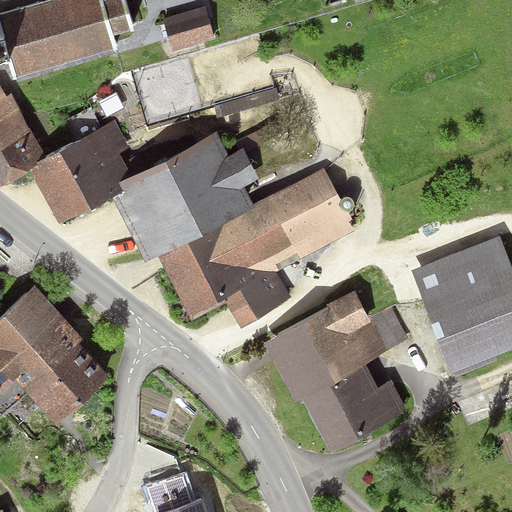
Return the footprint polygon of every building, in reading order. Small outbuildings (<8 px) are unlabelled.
[(45,0),(0,13),(0,30),(3,41),(0,41),(0,63),(9,61),(14,79),(119,48),(114,34),(135,29),(126,0),(45,0)] [(206,7),(164,19),(173,52),(216,40),(206,7)] [(1,85),(0,86),(0,186),(7,184),(32,170),(39,166),(37,162),(47,158),(12,93),(7,96),(1,85)] [(130,148),(115,120),(60,152),(47,158),(37,162),(39,166),(32,170),(60,223),(113,197),(124,192),(119,182),(132,176),(120,153),(130,148)] [(124,192),(113,197),(145,262),(158,256),(254,207),(253,204),(245,186),(259,178),(243,148),(229,155),(217,131),(132,176),(119,182),(124,192)] [(254,207),(158,256),(191,320),(226,302),(242,328),(292,297),(276,272),(355,230),(349,222),(352,219),(349,212),(351,211),(353,209),(353,205),(354,202),(352,200),(351,198),(349,197),(345,197),(343,198),(341,199),(324,168),(253,204),(254,207)] [(511,349),(511,263),(501,235),(412,271),(452,373),(455,373),(457,377),(498,360),(496,356),(511,349)] [(56,424),(110,377),(80,343),(84,339),(35,285),(0,316),(0,392),(16,378),(56,424)] [(328,306),(263,341),(295,402),(302,399),(332,452),(407,410),(392,380),(379,388),(366,365),(408,338),(391,307),(370,319),(355,290),(327,304),(328,306)] [(207,511),(203,500),(193,503),(184,477),(148,489),(155,511),(207,511)]
